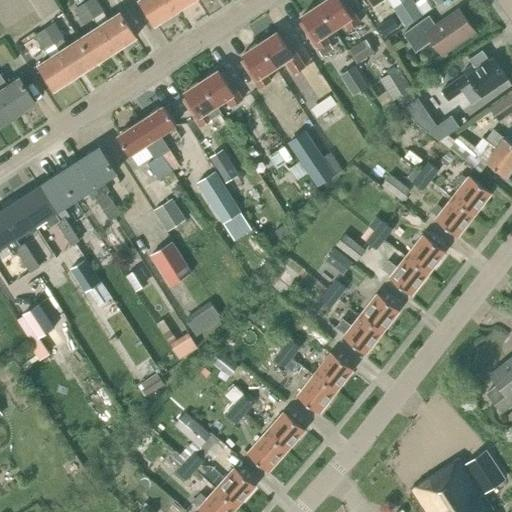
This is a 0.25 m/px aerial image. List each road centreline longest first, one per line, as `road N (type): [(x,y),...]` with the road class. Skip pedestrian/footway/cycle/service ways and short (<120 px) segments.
road 1 (residential): [(302,511),(511,256)]
road 2 (residential): [(0,171),(265,0)]
